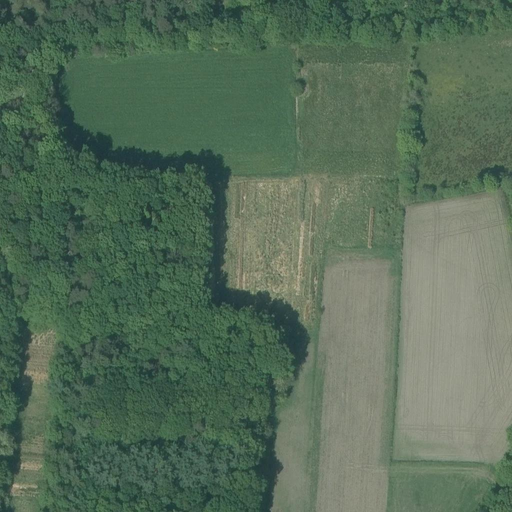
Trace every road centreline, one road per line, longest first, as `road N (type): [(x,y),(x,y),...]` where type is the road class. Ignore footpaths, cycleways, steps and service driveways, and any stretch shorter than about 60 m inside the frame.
road 1 (track): [(458,0),(0,45)]
road 2 (track): [(83,511),(95,318),(204,320)]
